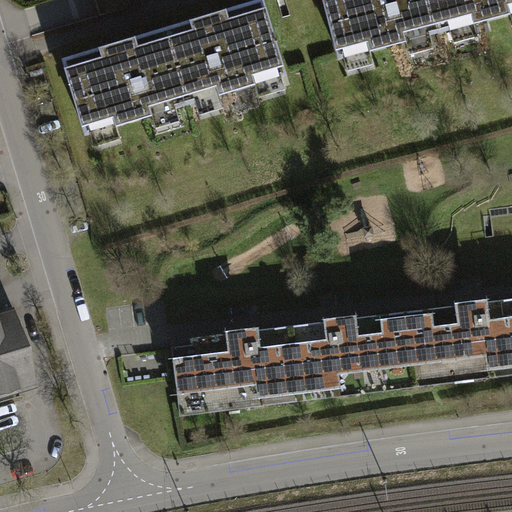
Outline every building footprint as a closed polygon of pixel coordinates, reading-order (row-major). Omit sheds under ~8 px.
[(444,37),(434,0),(326,0),(341,57),(343,63),(375,55),(378,65),(413,56),(411,45),(444,37)] [(511,0),(434,0),(444,37),(480,28),(482,37),(511,29),(511,0)] [(171,41),(192,108),(225,98),(228,108),(260,98),(257,89),(289,79),(288,75),(268,11),(171,41)] [(192,108),(171,41),(71,72),(92,140),(122,131),(125,139),(158,129),(155,120),(192,108)] [(0,461),(4,461),(0,448),(0,403),(25,396),(24,391),(43,385),(19,304),(0,309),(0,461)] [(511,386),(511,311),(402,325),(411,398),(511,386)] [(411,398),(402,325),(284,338),(293,412),(411,398)] [(293,412),(284,338),(166,352),(175,426),(293,412)]
